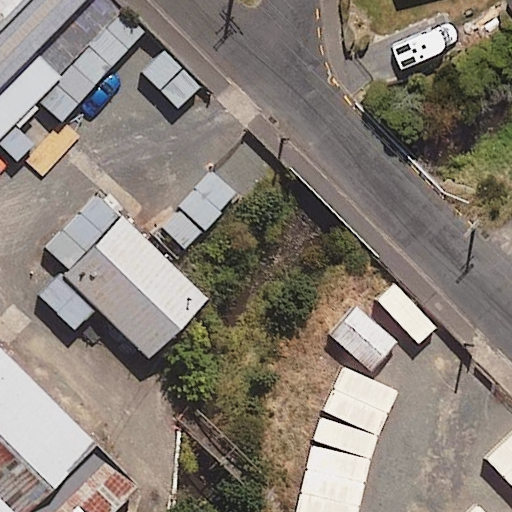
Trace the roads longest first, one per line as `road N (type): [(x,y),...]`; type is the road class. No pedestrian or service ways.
road 1 (residential): [(511,315),(302,105)]
road 2 (residential): [(302,105),(198,0)]
